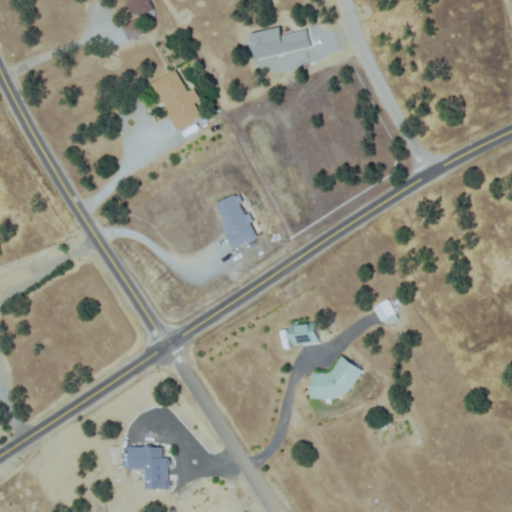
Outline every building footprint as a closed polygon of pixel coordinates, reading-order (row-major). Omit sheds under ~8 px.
[(128,0),(149,0),(154,9),(137,18),(128,0)] [(144,34),(130,40),(124,26),(137,20),(144,34)] [(281,28),(282,36),(307,30),(311,46),(257,59),(252,34),(281,28)] [(175,70),(188,93),(194,90),(200,101),(194,104),(201,117),(178,130),(152,83),(175,70)] [(186,133),(184,129),(197,122),(199,126),(186,133)] [(237,196),(255,238),(235,246),(217,205),(237,196)] [(372,310),(387,299),(398,314),(382,325),(372,310)] [(295,344),(293,327),(316,323),(319,341),(295,344)] [(312,396),(314,374),(333,375),(343,358),(362,369),(350,390),(334,397),(312,396)] [(162,448),(162,459),(170,459),(170,468),(167,468),(167,480),(169,480),(169,489),(146,489),(146,468),(132,468),(132,459),(131,459),(131,448),(162,448)]
